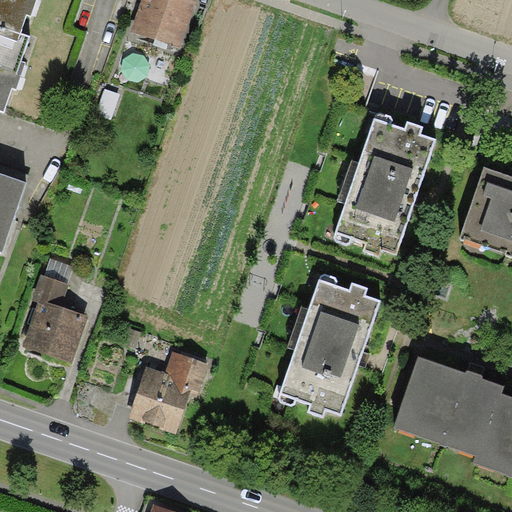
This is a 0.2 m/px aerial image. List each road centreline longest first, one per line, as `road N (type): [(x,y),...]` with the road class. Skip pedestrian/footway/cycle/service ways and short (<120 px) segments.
road 1 (residential): [(511,62),(336,0)]
road 2 (secondary): [(142,467),(0,419)]
road 3 (secondary): [(273,511),(142,467)]
